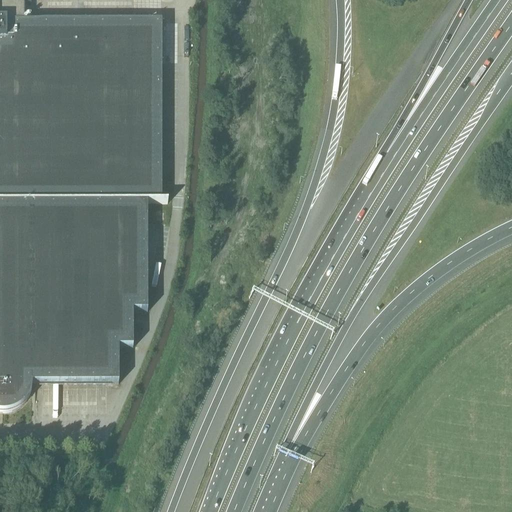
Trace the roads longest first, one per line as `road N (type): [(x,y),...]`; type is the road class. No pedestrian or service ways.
road 1 (motorway): [(233,511),(347,275),(511,24)]
road 2 (motorway): [(340,0),(343,70),(321,168),(170,511)]
road 3 (motorway): [(285,457),(369,288),(511,73)]
road 4 (motorway): [(394,155),(302,312),(210,511)]
road 5 (motorway): [(285,457),(401,301),(511,227)]
road 6 (motorway): [(500,0),(394,155)]
road 7 (motorway): [(469,0),(394,155)]
